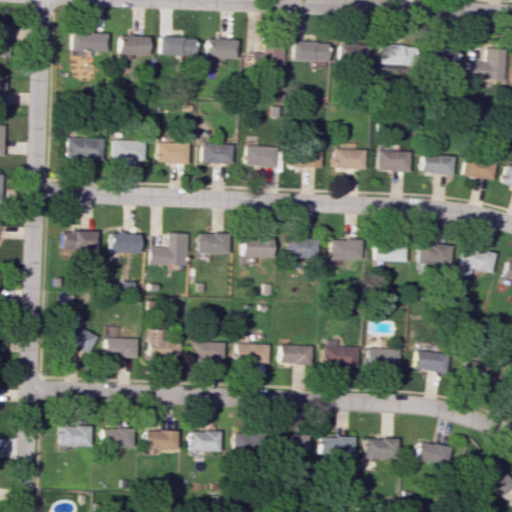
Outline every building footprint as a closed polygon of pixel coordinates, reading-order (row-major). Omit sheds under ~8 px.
[(67,30),(66,49),(102,50),(103,31),(67,30)] [(143,55),(144,35),(114,34),(113,54),(143,55)] [(191,36),(155,35),(155,54),(191,55),(191,36)] [(232,38),(202,38),(202,62),(213,62),(213,58),(232,58),(232,38)] [(280,38),(262,38),(262,52),(240,52),(239,69),(279,70),(280,38)] [(324,60),(324,41),(289,40),(289,59),(324,60)] [(335,62),(364,63),(364,44),(335,43),(335,62)] [(411,45),(377,44),(376,63),(410,64),(411,45)] [(502,47),(482,46),(481,61),(465,60),(464,79),(501,80),(502,47)] [(426,67),(453,68),(454,48),(427,47),(426,67)] [(99,138),(62,137),(62,157),(98,158),(99,138)] [(140,160),(141,140),(109,139),(108,159),(140,160)] [(184,142),(153,141),(153,161),(184,162),(184,142)] [(228,143),(198,142),(197,162),(228,162),(228,143)] [(241,165),(273,166),(273,146),(242,145),(241,165)] [(361,168),(361,148),(330,147),(330,167),(361,168)] [(317,166),(318,149),(288,148),(287,165),(317,166)] [(405,170),(406,150),(375,150),(374,170),(405,170)] [(418,172),(449,173),(450,154),(418,153),(418,172)] [(492,161),(462,154),(458,174),(488,180),(492,161)] [(497,185),(511,187),(511,166),(500,165),(497,185)] [(58,230),(57,248),(93,249),(93,231),(58,230)] [(105,251),(135,252),(136,233),(106,232),(105,251)] [(146,246),(146,263),(183,264),(184,232),(165,232),(164,246),(146,246)] [(194,232),(193,252),(224,252),(225,233),(194,232)] [(269,236),(239,235),(238,256),(268,257),(269,236)] [(314,258),(314,238),(282,237),(281,257),(314,258)] [(358,239),(327,238),(326,258),(357,259),(358,239)] [(401,260),(402,242),(371,241),(370,260),(401,260)] [(446,265),(447,244),(415,242),(414,264),(446,265)] [(456,273),(466,275),(466,269),(488,271),(490,251),(459,247),(456,273)] [(511,261),(504,259),(498,277),(511,281),(511,261)] [(93,334),(64,321),(56,340),(86,352),(93,334)] [(159,329),(145,328),(144,356),(177,357),(178,339),(159,338),(159,329)] [(122,337),(101,336),(101,355),(133,356),(133,345),(122,344),(122,337)] [(321,366),(354,367),(355,346),(334,345),(335,339),(322,338),(321,366)] [(221,341),(189,340),(189,358),(221,359),(221,341)] [(265,362),(266,343),(233,342),(233,361),(265,362)] [(310,344),(278,343),(277,362),(309,363),(310,344)] [(396,347),(365,347),(365,366),(396,366),(396,347)] [(411,367),(444,371),(446,352),(413,348),(411,367)] [(485,378),(487,362),(461,359),(459,375),(485,378)] [(86,425),(55,424),(54,444),(86,445),(86,425)] [(97,445),(129,446),(129,427),(98,427),(97,445)] [(173,448),(174,430),(141,429),(141,447),(173,448)] [(217,430),(186,430),(185,450),(217,450),(217,430)] [(230,452),(253,453),(254,431),(231,430),(230,452)] [(306,433),(272,434),(273,455),(306,454),(306,433)] [(351,455),(352,436),(318,436),(318,455),(351,455)] [(396,438),(363,437),(362,457),(395,458),(396,438)] [(449,445),(418,437),(413,457),(444,465),(449,445)] [(511,482),(490,458),(476,471),(496,495),(511,482)]
